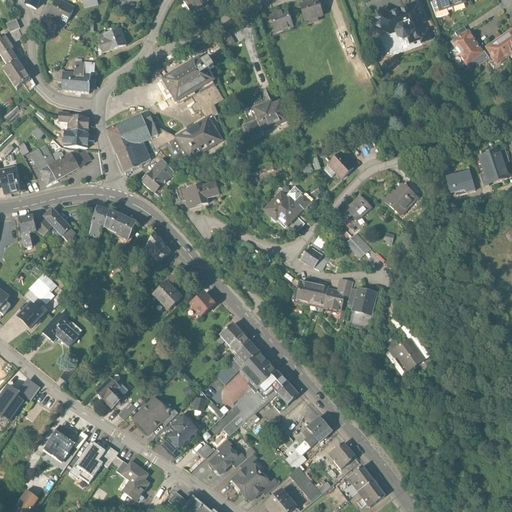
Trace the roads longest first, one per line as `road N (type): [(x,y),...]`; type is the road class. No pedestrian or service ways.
road 1 (residential): [(0,349),(232,511)]
road 2 (secondary): [(409,511),(251,322)]
road 3 (residential): [(251,322),(257,307),(205,231),(213,225),(284,254)]
road 4 (secondary): [(251,322),(158,221),(110,194)]
road 5 (residential): [(284,254),(364,177),(434,152)]
road 6 (residential): [(16,0),(41,91),(60,104),(99,108)]
road 7 (residential): [(148,58),(277,0)]
